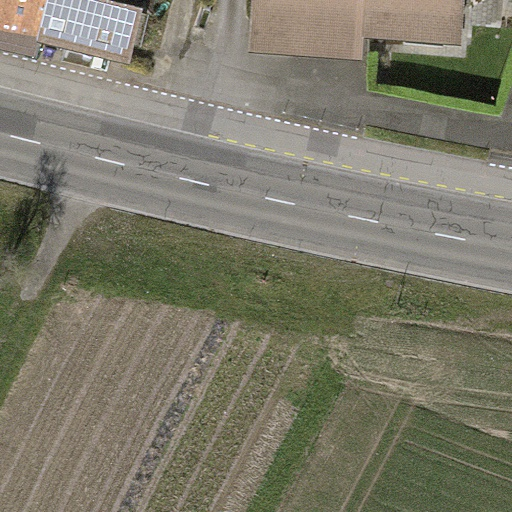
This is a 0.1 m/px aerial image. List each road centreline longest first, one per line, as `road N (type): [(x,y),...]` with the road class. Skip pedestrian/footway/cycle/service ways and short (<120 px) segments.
road 1 (tertiary): [(511,248),(0,132)]
road 2 (track): [(105,159),(27,297)]
